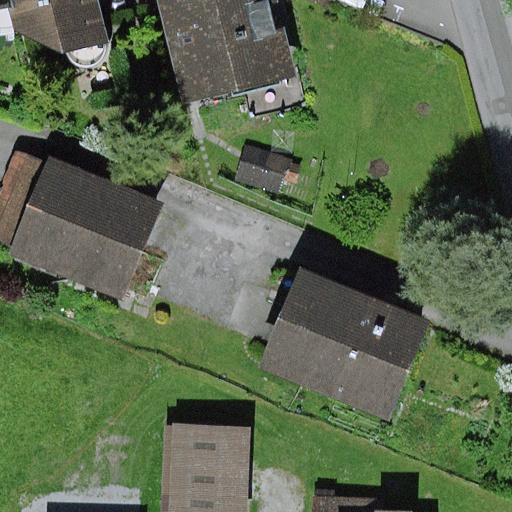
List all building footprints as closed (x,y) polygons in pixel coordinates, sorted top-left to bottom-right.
[(0,0),(0,10),(13,8),(11,0),(0,0)] [(94,0),(11,0),(13,8),(20,35),(53,56),(106,44),(94,0)] [(159,0),(185,105),(299,78),(279,0),(159,0)] [(159,203),(54,162),(16,259),(122,300),(159,203)] [(425,321),(299,272),(260,373),(386,422),(425,321)] [(258,511),(257,416),(183,417),(184,511),(258,511)]
